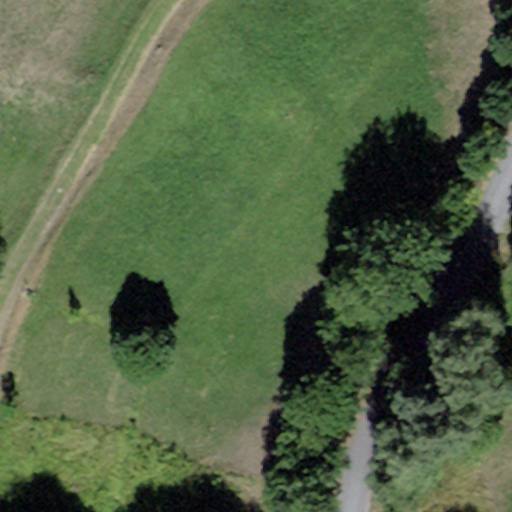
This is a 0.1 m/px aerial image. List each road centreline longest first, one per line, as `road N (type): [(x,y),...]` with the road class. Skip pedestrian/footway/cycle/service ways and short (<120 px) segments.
road 1 (unclassified): [(511,163),(363,418),(352,511)]
road 2 (track): [(176,0),(0,303)]
